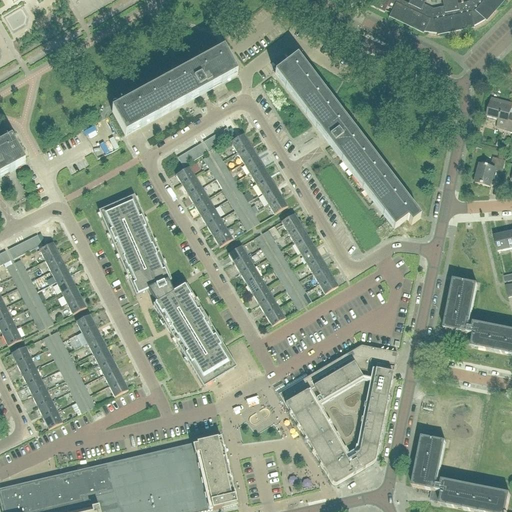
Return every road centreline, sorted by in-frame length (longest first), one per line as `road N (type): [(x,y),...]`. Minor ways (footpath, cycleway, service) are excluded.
road 1 (residential): [(382,254),(351,272),(243,104),(143,157),(257,348)]
road 2 (residential): [(158,396),(59,204),(0,235)]
road 3 (unclassified): [(459,88),(288,0)]
road 4 (residential): [(273,376),(393,304),(390,270)]
road 5 (residential): [(390,270),(257,348)]
road 6 (residential): [(384,499),(414,365)]
road 7 (residential): [(48,450),(167,420)]
road 8 (residential): [(158,396),(48,450)]
road 9 (unclassified): [(444,207),(465,109),(459,88)]
